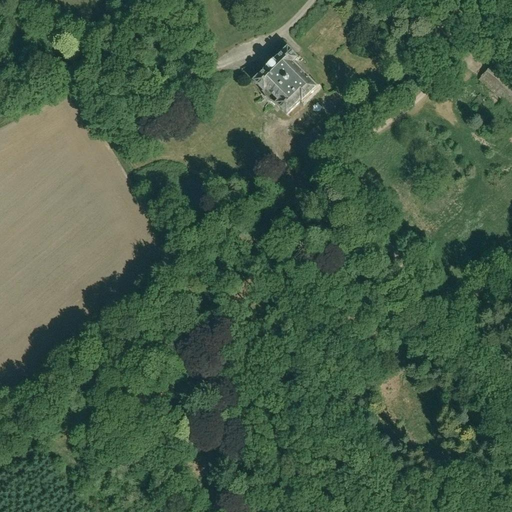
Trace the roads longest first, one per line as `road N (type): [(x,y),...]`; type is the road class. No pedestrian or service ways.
road 1 (unclassified): [(442,319),(327,163),(467,52),(436,0)]
road 2 (unclassified): [(310,0),(281,35),(214,62),(167,72),(89,59)]
